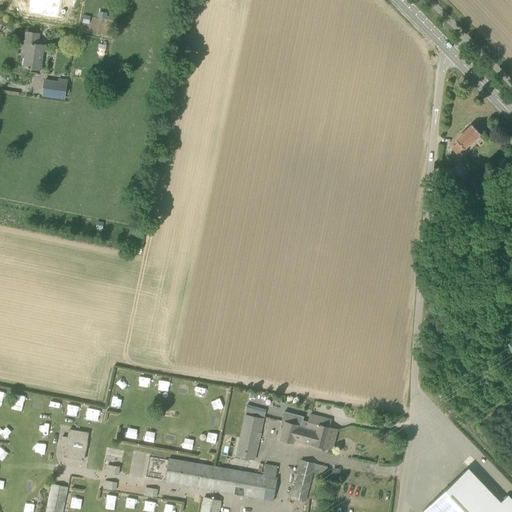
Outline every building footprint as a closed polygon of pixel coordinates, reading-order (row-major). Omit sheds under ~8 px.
[(58,17),(60,0),(30,0),(29,12),(42,14),(42,15),(58,17)] [(89,24),(91,16),(84,15),(83,23),(89,24)] [(39,34),(26,32),(24,49),(26,50),(24,67),(40,70),(44,45),(38,44),(39,34)] [(57,89),(44,87),(42,95),(64,98),(67,80),(59,79),(57,89)] [(472,125),(456,140),(458,143),(452,149),(458,155),(465,148),(473,140),(480,133),(472,125)] [(462,177),(483,198),(490,190),(469,169),(462,177)] [(457,181),(446,192),(463,210),(475,198),(457,181)] [(166,392),(168,381),(158,380),(157,390),(166,392)] [(175,397),(185,399),(188,385),(178,383),(175,397)] [(197,386),(194,401),(204,403),(208,389),(197,386)] [(221,399),(212,401),(214,408),(223,406),(221,399)] [(32,406),(41,409),(43,402),(34,400),(32,406)] [(50,412),(59,413),(60,403),(51,402),(50,412)] [(77,416),(79,406),(68,404),(66,414),(77,416)] [(85,419),(98,421),(100,410),(87,407),(85,419)] [(304,416),(284,411),(281,422),(285,423),(281,440),(293,443),(293,439),(324,448),(329,427),(331,420),(310,414),(308,421),(303,420),(304,416)] [(235,456),(243,458),(254,460),(254,457),(256,457),(264,419),(244,414),(235,456)] [(0,430),(0,431),(5,438),(16,428),(10,422),(0,430)] [(37,422),(36,429),(47,430),(48,423),(37,422)] [(127,436),(135,437),(136,426),(128,426),(127,436)] [(148,427),(147,440),(155,440),(156,427),(148,427)] [(67,447),(65,457),(84,460),(88,432),(69,429),(68,436),(62,435),(60,446),(67,447)] [(209,433),(205,442),(212,446),(217,437),(209,433)] [(192,448),(195,440),(186,438),(184,446),(192,448)] [(44,452),(45,444),(32,443),(31,451),(44,452)] [(0,458),(4,462),(10,456),(0,448),(0,458)] [(277,476),(276,476),(278,465),(265,463),(263,474),(169,458),(164,482),(234,494),(234,493),(242,495),(273,501),(277,476)] [(315,464),(301,460),(292,497),(305,500),(315,464)] [(107,464),(105,472),(119,475),(120,467),(107,464)] [(500,502),(467,467),(422,511),(423,511),(511,511),(511,499),(507,495),(500,502)] [(26,490),(35,491),(36,480),(27,479),(26,490)] [(116,491),(117,483),(104,480),(103,489),(116,491)] [(52,483),(45,511),(62,511),(68,487),(52,483)] [(145,487),(144,496),(157,498),(158,489),(145,487)] [(78,496),(72,496),(71,505),(82,506),(84,491),(78,490),(78,496)] [(105,495),(103,510),(112,511),(115,496),(105,495)] [(218,511),(221,500),(204,496),(200,511),(218,511)] [(126,507),(135,509),(137,499),(127,497),(126,507)] [(28,511),(32,511),(33,502),(20,501),(19,511),(28,511)] [(144,510),(153,511),(156,503),(146,501),(144,510)]
